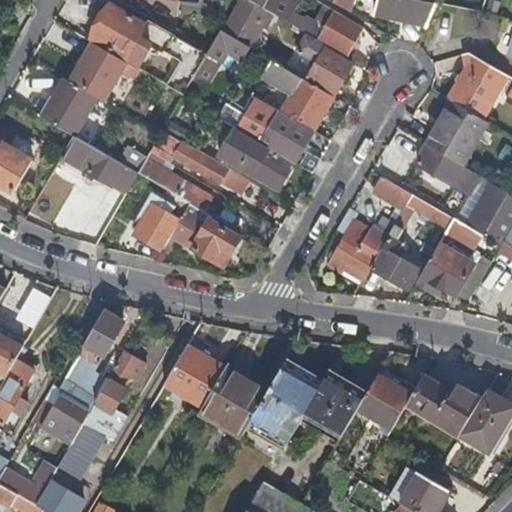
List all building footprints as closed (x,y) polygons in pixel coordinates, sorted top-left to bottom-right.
[(250,46),(269,12),(249,0),(239,0),(223,31),(250,46)] [(250,0),(286,21),(292,11),(296,4),(298,0),(250,0)] [(350,12),(352,0),(333,0),(333,2),(350,12)] [(373,24),(425,35),(430,13),(378,1),(373,24)] [(127,58),(125,61),(137,68),(151,45),(139,38),(146,24),(111,4),(92,38),(127,58)] [(323,29),(317,39),(348,57),(363,28),(322,4),(311,22),(323,29)] [(292,11),(286,21),(317,39),(323,29),(311,22),(292,11)] [(223,31),(222,30),(206,56),(234,73),(250,46),(223,31)] [(304,35),(296,48),(318,61),(308,78),(335,94),(352,63),(346,59),(304,35)] [(180,62),(167,85),(183,94),(206,56),(173,36),(163,53),(180,62)] [(482,119),(507,76),(468,52),(465,55),(466,69),(447,99),(451,101),(482,119)] [(314,128),(323,114),(318,111),(322,102),(329,92),(301,76),(282,110),(314,128)] [(75,136),(97,97),(65,78),(42,117),(74,136),(75,136)] [(273,90),(260,82),(253,95),(266,103),(273,90)] [(249,112),(239,129),(294,162),(313,130),(266,103),(253,95),(248,93),(240,107),(249,112)] [(451,101),(427,142),(463,163),(487,122),(482,119),(451,101)] [(318,111),(323,114),(328,106),(322,102),(318,111)] [(278,190),(294,162),(239,129),(235,127),(219,156),(278,190)] [(181,142),(162,131),(160,134),(153,145),(168,153),(172,156),(181,142)] [(0,185),(12,193),(39,149),(15,134),(8,146),(2,142),(0,144),(0,185)] [(62,156),(125,193),(137,173),(117,162),(75,136),(74,136),(62,156)] [(181,142),(172,156),(240,195),(249,179),(182,140),(181,142)] [(477,184),(483,175),(463,163),(427,142),(416,162),(471,195),(477,184)] [(145,159),(161,169),(168,153),(153,145),(149,152),(147,157),(145,159)] [(128,146),(117,162),(137,173),(138,172),(145,159),(147,157),(128,146)] [(161,169),(145,159),(138,172),(159,184),(166,171),(161,169)] [(166,171),(159,184),(171,192),(190,202),(206,212),(214,199),(166,171)] [(494,181),(483,175),(477,184),(488,190),(493,182),(494,181)] [(373,191),(403,208),(406,204),(412,193),(382,176),(373,191)] [(511,222),(511,193),(493,182),(488,190),(468,225),(482,233),(486,236),(499,244),(500,243),(511,222)] [(132,232),(162,249),(170,235),(190,202),(171,192),(165,201),(159,198),(155,204),(151,202),(138,223),(132,232)] [(406,204),(448,228),(455,217),(448,213),(412,193),(406,204)] [(138,223),(151,202),(146,198),(133,220),(138,223)] [(211,218),(213,215),(206,212),(190,202),(170,235),(222,264),(240,234),(211,218)] [(439,243),(451,249),(466,224),(455,217),(448,228),(439,243)] [(327,264),(359,283),(386,237),(355,219),(327,264)] [(427,219),(423,228),(439,237),(444,229),(427,219)] [(466,224),(451,249),(474,263),(456,293),(469,301),(492,261),(473,249),(482,233),(468,225),(466,224)] [(511,226),(502,244),(511,249),(511,226)] [(407,246),(390,237),(372,267),(407,287),(418,268),(401,257),(407,246)] [(456,294),(456,293),(474,263),(451,249),(439,243),(416,282),(435,294),(440,285),(456,294)] [(123,322),(105,311),(79,354),(94,363),(99,353),(104,355),(123,322)] [(0,372),(6,376),(19,354),(23,347),(0,333),(0,372)] [(225,367),(186,345),(163,385),(202,408),(225,367)] [(134,379),(136,375),(132,372),(139,360),(125,352),(109,380),(93,407),(84,422),(102,433),(114,440),(128,417),(115,410),(127,389),(124,387),(129,377),(134,379)] [(0,420),(4,422),(11,411),(20,416),(28,401),(19,396),(37,365),(19,354),(6,376),(0,387),(0,475),(4,470),(0,467),(0,420)] [(59,387),(80,399),(96,373),(94,363),(79,354),(59,387)] [(132,372),(136,375),(140,377),(146,365),(139,360),(132,372)] [(248,424),(285,446),(300,418),(322,382),(285,360),(267,391),(248,424)] [(220,422),(242,435),(248,424),(267,391),(225,367),(202,408),(198,416),(217,426),(220,422)] [(300,418),(340,441),(358,408),(368,390),(330,368),(322,382),(300,418)] [(96,373),(80,399),(93,407),(109,380),(96,373)] [(358,408),(393,428),(405,407),(413,394),(378,374),(368,390),(358,408)] [(405,407),(458,438),(460,435),(481,400),(452,383),(447,392),(421,378),(413,394),(405,407)] [(59,387),(54,384),(45,400),(55,405),(84,422),(93,407),(80,399),(59,387)] [(489,452),(503,429),(495,425),(508,403),(486,390),(481,400),(460,435),(489,452)] [(32,421),(42,427),(55,405),(45,400),(32,421)] [(495,425),(503,429),(511,413),(511,405),(508,403),(495,425)] [(55,405),(42,427),(72,444),(72,443),(84,422),(55,405)] [(72,443),(90,454),(102,433),(84,422),(72,443)] [(78,475),(90,454),(72,443),(72,444),(59,465),(78,475)] [(44,491),(5,468),(4,470),(0,475),(0,482),(1,484),(37,504),(42,496),(44,491)] [(420,474),(403,504),(416,511),(435,511),(448,490),(420,474)] [(42,496),(67,511),(69,511),(77,511),(84,499),(51,480),(44,491),(42,496)] [(416,511),(403,504),(364,481),(362,480),(349,502),(366,511),(416,511)] [(316,511),(264,481),(245,511),(316,511)] [(0,486),(0,496),(26,511),(42,511),(44,509),(37,504),(1,484),(0,486)] [(66,511),(67,511),(42,496),(37,504),(44,509),(49,511),(66,511)] [(102,503),(96,511),(115,511),(116,511),(102,503)]
